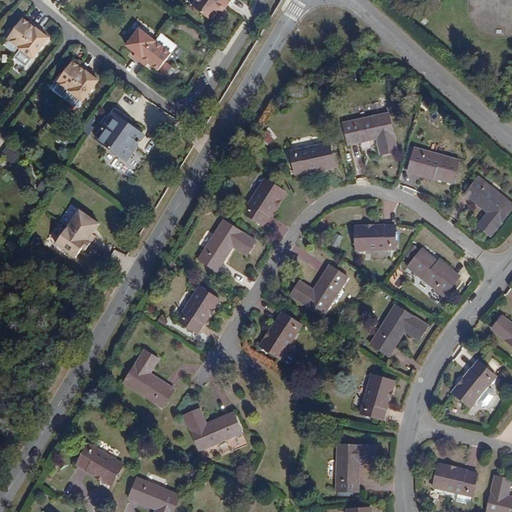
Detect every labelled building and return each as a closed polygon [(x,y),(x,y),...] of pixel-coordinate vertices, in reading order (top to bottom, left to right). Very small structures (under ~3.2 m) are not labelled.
[(191,0),(189,3),(207,18),(219,2),(223,5),(226,0),(191,0)] [(39,27),(26,17),(24,19),(18,14),(2,35),(28,55),(44,34),(37,29),(39,27)] [(167,51),(135,27),(122,44),(132,51),(130,54),(142,64),(145,61),(154,68),(167,51)] [(74,63),(67,58),(52,78),(77,98),(93,78),(87,73),(89,71),(75,61),(74,63)] [(389,112),(344,122),(348,145),(377,139),(380,154),(397,151),(389,112)] [(97,136),(127,158),(145,136),(114,113),(97,136)] [(267,145),(275,139),(267,129),(259,134),(267,145)] [(14,164),(22,154),(8,143),(0,154),(14,164)] [(330,143),(292,150),(296,174),(334,167),(330,143)] [(357,177),(366,175),(358,144),(349,146),(357,177)] [(459,160),(415,147),(408,171),(453,183),(459,160)] [(511,202),(479,176),(464,194),(488,213),(477,227),(490,237),(511,210),(511,202)] [(286,192),(266,179),(245,213),(264,225),(286,192)] [(57,241),(79,251),(84,240),(88,242),(95,226),(91,225),(96,214),(74,203),(57,241)] [(257,241),(224,220),(199,258),(218,270),(234,247),(248,255),(257,241)] [(394,225),(354,226),(355,251),(395,249),(394,225)] [(336,233),(330,244),(337,247),(343,236),(336,233)] [(458,277),(421,248),(407,267),(444,295),(458,277)] [(300,280),(290,295),(322,316),(347,277),(329,266),(314,289),(300,280)] [(201,287),(179,320),(198,333),(220,299),(201,287)] [(428,325),(396,304),(371,344),(389,355),(405,330),(419,339),(428,325)] [(282,313),(260,346),(280,359),(302,326),(282,313)] [(511,344),(511,321),(503,315),(492,329),(511,344)] [(145,349),(124,381),(163,407),(174,390),(150,374),(159,359),(145,349)] [(478,361),(452,393),(471,408),(496,376),(478,361)] [(395,381),(373,375),(361,414),(383,420),(395,381)] [(200,409),(184,416),(198,451),(242,433),(233,413),(206,424),(200,409)] [(123,464),(87,443),(76,462),(111,484),(123,464)] [(378,446),(339,445),(337,491),(358,491),(359,461),(377,461),(378,446)] [(480,485),(440,476),(435,498),(474,507),(480,485)] [(173,511),(180,496),(137,479),(129,498),(157,510),(156,511),(173,511)] [(511,490),(498,488),(492,511),(511,511),(511,508),(510,508),(511,499),(511,490)]
